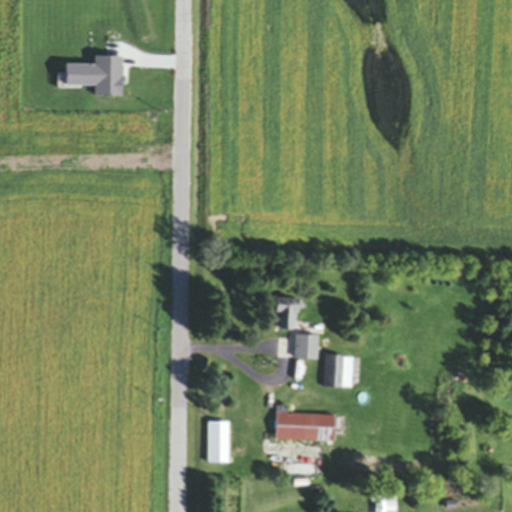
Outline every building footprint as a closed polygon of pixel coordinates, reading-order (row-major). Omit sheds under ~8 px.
[(67,112),(67,100),(55,100),(55,112),(67,112)] [(274,303),(274,333),(296,333),(296,303),(274,303)] [(294,364),(317,364),(317,339),(294,339),(294,364)] [(351,359),(324,359),(324,391),(351,391),(351,359)] [(287,417),(288,410),(276,410),(275,443),(333,444),(334,418),(287,417)] [(207,467),(228,467),(228,425),(207,425),(207,467)]
